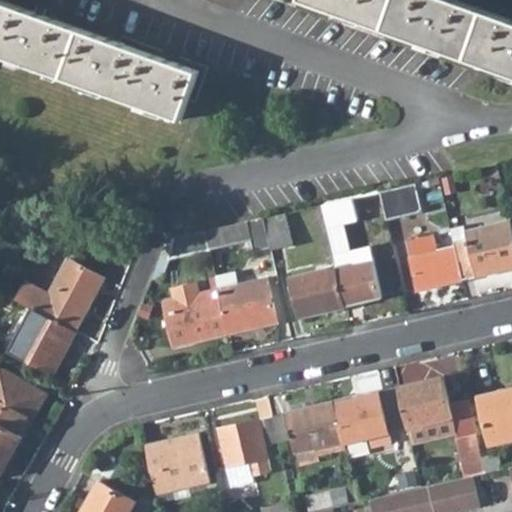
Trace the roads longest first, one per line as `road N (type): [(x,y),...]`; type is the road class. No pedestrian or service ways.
road 1 (residential): [(511,312),(98,414)]
road 2 (residential): [(137,280),(100,371),(98,414)]
